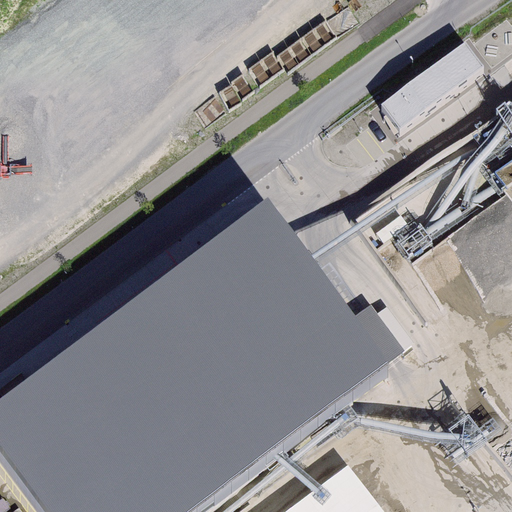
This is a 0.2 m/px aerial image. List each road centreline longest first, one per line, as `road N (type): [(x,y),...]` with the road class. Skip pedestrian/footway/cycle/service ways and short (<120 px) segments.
road 1 (tertiary): [(468,0),(0,349)]
road 2 (track): [(0,255),(335,0)]
